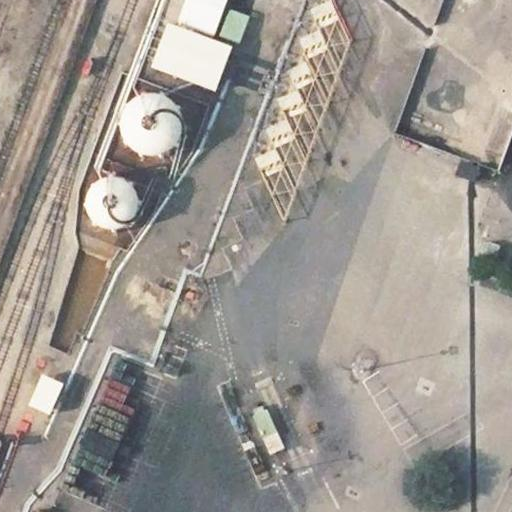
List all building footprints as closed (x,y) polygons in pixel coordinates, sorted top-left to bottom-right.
[(233,8),(224,33),(243,40),(252,16),(233,8)] [(219,95),(235,49),(169,25),(152,71),(219,95)] [(162,152),(169,149),(171,148),(174,145),(179,140),(182,134),(183,129),(183,120),(182,116),(179,109),(172,103),(169,100),(162,98),(158,97),(151,97),(141,101),(133,107),(129,116),(127,123),(127,127),(128,131),(131,139),(133,142),(138,146),(145,151),(149,152),(158,153),(162,152)] [(138,207),(138,203),(138,201),(137,197),(135,191),(132,186),(129,183),(125,181),(120,178),(112,177),(102,180),(97,182),(93,187),(89,195),(88,203),(88,206),(89,212),(95,220),(102,226),(112,228),(122,226),(129,221),(134,217),(136,213),(138,207)] [(269,413),(260,417),(275,449),(285,445),(269,413)]
